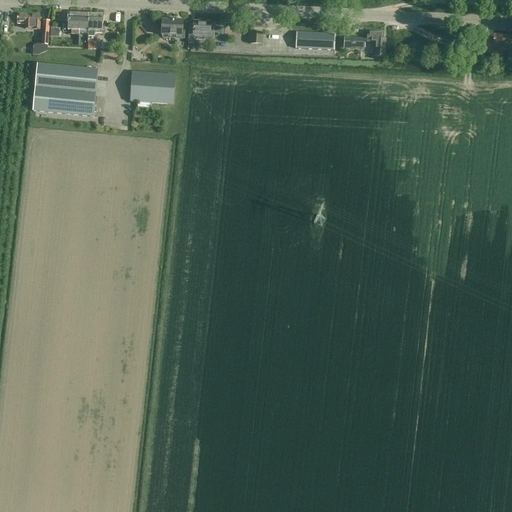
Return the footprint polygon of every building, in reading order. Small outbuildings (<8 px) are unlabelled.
[(79,34),(79,35),(80,13),(69,12),(68,31),(71,31),(71,35),(79,36),(79,34)] [(17,13),(17,24),(26,24),(25,29),(40,30),(40,14),(17,13)] [(80,13),(79,35),(87,35),(89,13),(80,13)] [(89,13),(87,35),(88,35),(87,42),(96,43),(97,35),(104,35),(105,15),(103,15),(103,14),(89,13)] [(43,20),(41,45),(47,46),(49,21),(43,20)] [(182,36),(183,21),(162,20),(161,36),(182,36)] [(215,23),(211,22),(195,22),(195,25),(189,24),(188,43),(194,44),(194,39),(210,40),(210,33),(214,34),(215,23)] [(59,29),(55,29),(50,28),(50,37),(59,38),(59,29)] [(263,33),(250,32),(249,45),(262,45),(263,33)] [(375,43),(374,57),(384,57),(385,40),(383,40),(383,33),(367,32),(367,42),(375,43)] [(334,51),(334,35),(296,33),(295,49),(334,51)] [(502,56),(502,50),(510,51),(511,36),(493,36),(493,39),(482,38),(482,44),(481,52),(492,53),(492,56),(502,56)] [(364,39),(345,38),(344,48),(351,48),(364,48),(364,39)] [(33,47),(32,55),(38,56),(47,51),(47,49),(47,46),(41,45),(38,45),(33,47)] [(33,112),(93,118),(97,71),(86,70),(37,65),(33,112)] [(137,103),(141,103),(173,105),(175,76),(131,73),(129,102),(137,103)]
